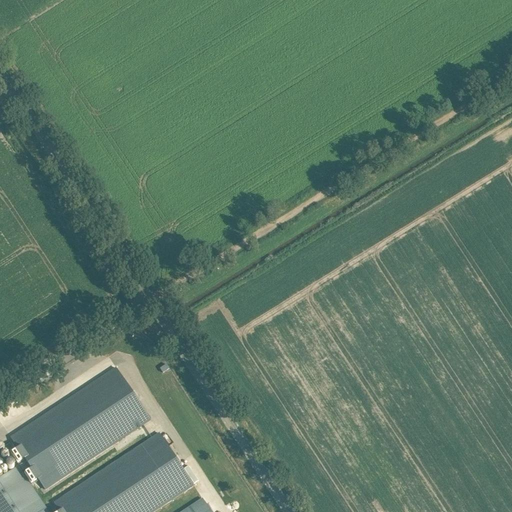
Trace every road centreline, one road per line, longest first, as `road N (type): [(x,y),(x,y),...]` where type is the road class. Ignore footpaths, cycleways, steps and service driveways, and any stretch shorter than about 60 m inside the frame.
road 1 (track): [(0,394),(511,75)]
road 2 (tertiary): [(289,511),(0,73)]
